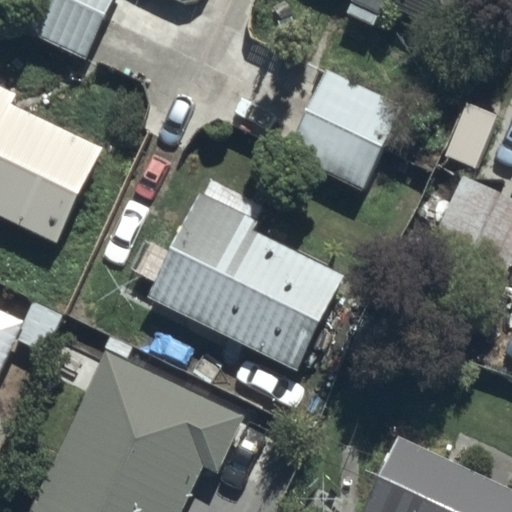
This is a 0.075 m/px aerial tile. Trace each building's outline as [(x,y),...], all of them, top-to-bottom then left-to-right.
[(118,0),(24,0),(10,30),(88,66),(118,0)] [(479,0),(357,0),(359,1),(350,21),(379,34),(388,13),(459,45),(479,0)] [(407,110),(326,73),(292,145),(374,183),(407,110)] [(0,93),(0,218),(77,254),(120,161),(13,112),(18,102),(0,93)] [(511,205),(468,185),(429,269),(500,302),(511,275),(511,205)] [(205,215),(158,310),(303,381),(350,286),(205,215)] [(0,387),(19,348),(46,361),(66,321),(36,307),(25,330),(0,317),(0,387)] [(184,511),(202,476),(219,484),(247,426),(107,359),(33,511),(184,511)] [(511,511),(511,494),(397,441),(361,511),(511,511)]
